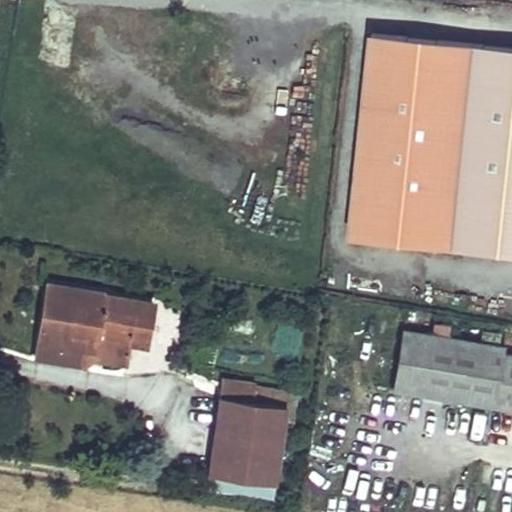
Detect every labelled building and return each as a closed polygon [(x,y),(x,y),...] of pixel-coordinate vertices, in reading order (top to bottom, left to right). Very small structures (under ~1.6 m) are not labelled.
[(158,22),(147,27),(157,52),(168,48),(158,22)] [(445,251),(471,53),(372,40),(346,238),(445,251)] [(104,291),(48,281),(47,290),(101,300),(104,291)] [(101,300),(47,290),(36,353),(91,363),(94,346),(96,336),(129,342),(146,345),(153,300),(104,291),(101,300)] [(502,347),(404,331),(395,387),(511,407),(511,355),(502,354),(502,347)] [(129,342),(96,336),(94,346),(127,352),(129,342)] [(286,405),(220,396),(208,473),(243,478),(241,489),(273,494),(286,405)] [(243,478),(208,473),(207,484),(241,489),(243,478)]
